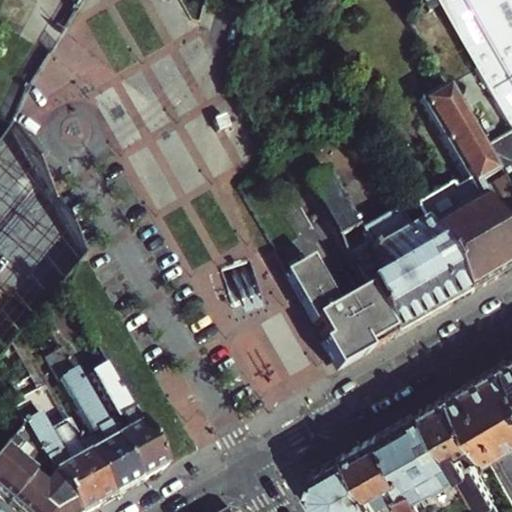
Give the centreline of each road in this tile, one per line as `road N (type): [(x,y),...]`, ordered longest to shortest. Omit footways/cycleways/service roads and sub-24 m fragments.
road 1 (residential): [(77,151),(79,172),(248,462)]
road 2 (tertiary): [(511,311),(248,462)]
road 3 (residential): [(147,115),(205,63),(228,0)]
